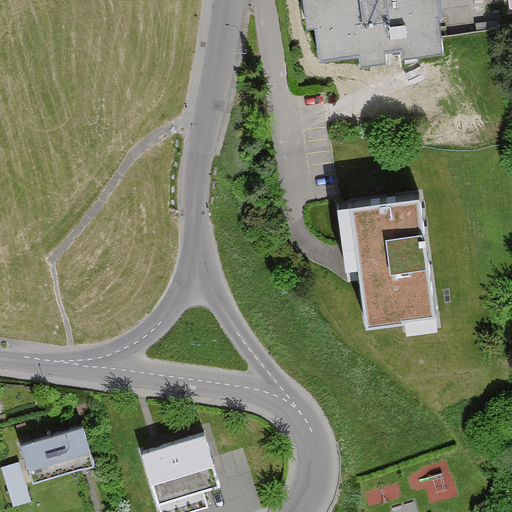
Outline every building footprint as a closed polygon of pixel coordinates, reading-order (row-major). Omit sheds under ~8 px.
[(420,0),(298,0),(308,70),(427,55),(425,33),(420,0)] [(413,202),(338,211),(342,242),(345,267),(353,335),(428,326),(413,202)] [(30,486),(90,467),(77,428),(18,447),(30,486)] [(220,486),(202,434),(137,456),(156,511),(204,511),(205,511),(199,493),(220,486)] [(12,510),(28,506),(16,466),(0,471),(12,510)] [(430,500),(459,493),(453,469),(424,476),(430,500)]
